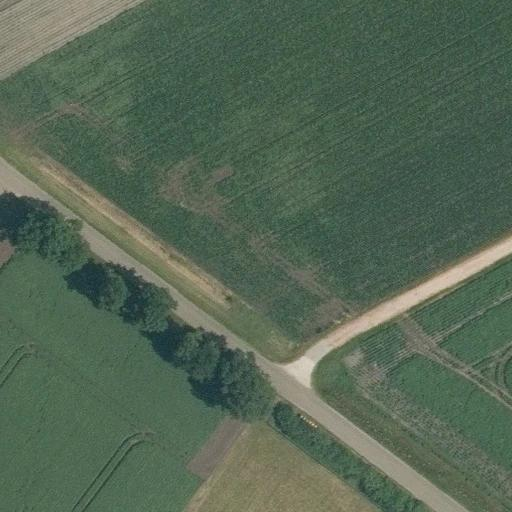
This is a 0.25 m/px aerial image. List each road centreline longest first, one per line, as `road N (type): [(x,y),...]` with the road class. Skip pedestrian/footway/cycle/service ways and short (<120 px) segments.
road 1 (unclassified): [(449,511),(0,170)]
road 2 (track): [(287,388),(324,344),(511,242)]
